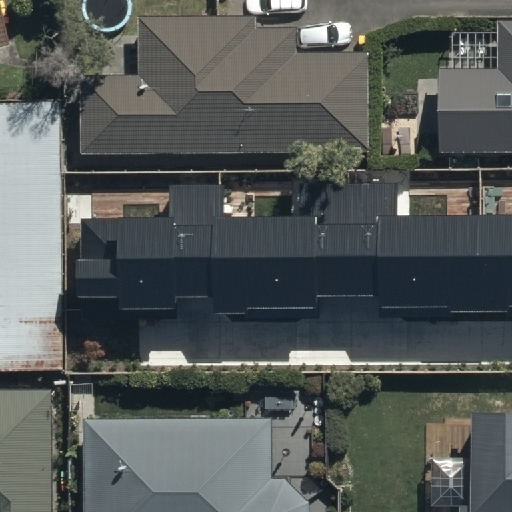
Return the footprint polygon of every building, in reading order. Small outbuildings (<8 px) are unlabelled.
[(0,0),(0,39),(11,37),(2,0),(0,0)] [(81,76),(81,154),(366,157),(367,54),(294,54),(295,29),(256,28),(256,18),(141,17),(141,77),(81,76)] [(511,21),(495,21),(495,70),(439,70),(440,151),(511,150),(511,21)] [(63,91),(0,90),(0,360),(64,360),(63,91)] [(511,211),(399,213),(398,182),(323,182),(324,215),(224,216),(224,185),(168,185),(168,217),(76,217),(76,297),(119,297),(119,309),(175,309),(175,297),(214,296),(214,309),(314,308),(314,294),(379,293),(379,306),(511,304),(511,211)] [(53,511),(54,376),(0,376),(0,511),(53,511)] [(511,511),(511,381),(473,381),(472,490),(461,490),(461,511),(511,511)] [(308,511),(309,492),(288,468),(274,468),(273,408),(88,410),(89,511),(308,511)]
